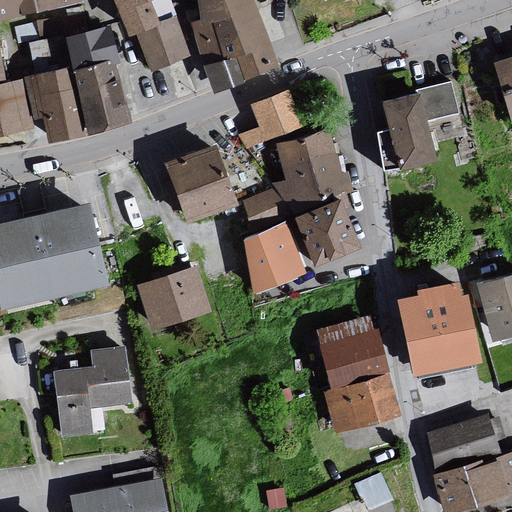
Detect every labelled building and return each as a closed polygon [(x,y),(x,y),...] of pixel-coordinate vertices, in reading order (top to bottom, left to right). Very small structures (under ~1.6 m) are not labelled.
[(0,0),(0,19),(40,10),(81,0),(80,0),(0,0)] [(175,0),(116,0),(129,35),(138,32),(181,16),(175,0)] [(250,0),(199,0),(202,20),(193,23),(204,64),(238,55),(245,78),(275,66),(250,0)] [(28,15),(36,55),(69,49),(61,8),(28,15)] [(181,16),(138,32),(151,69),(193,54),(181,16)] [(108,28),(67,39),(89,131),(127,119),(112,61),(116,60),(108,28)] [(238,55),(204,64),(214,90),(245,78),(238,55)] [(511,59),(496,64),(511,120),(511,119),(511,59)] [(69,68),(24,78),(32,118),(45,115),(50,137),(82,131),(69,68)] [(24,78),(4,81),(0,81),(0,133),(32,126),(24,78)] [(450,82),(381,101),(389,128),(377,131),(383,171),(400,168),(436,159),(426,122),(458,112),(450,82)] [(292,92),(253,106),(261,130),(239,136),(273,184),(286,179),(279,143),(310,136),(292,92)] [(334,131),(310,136),(279,143),(289,179),(276,186),(295,217),(349,194),(334,131)] [(222,148),(169,166),(193,220),(244,205),(222,148)] [(366,248),(350,198),(299,219),(315,264),(366,248)] [(88,204),(0,223),(0,306),(1,310),(107,286),(88,204)] [(286,224),(244,241),(253,293),(306,272),(286,224)] [(203,269),(141,285),(158,331),(216,315),(203,269)] [(511,275),(477,285),(492,340),(511,334),(511,275)] [(426,293),(404,300),(418,371),(490,360),(476,291),(471,292),(469,280),(426,288),(426,293)] [(380,316),(316,333),(331,389),(393,371),(380,316)] [(95,368),(57,372),(63,433),(94,430),(92,404),(132,400),(127,345),(93,349),(95,368)] [(394,373),(327,394),(340,436),(405,416),(394,373)] [(488,415),(428,432),(434,476),(503,454),(488,415)] [(511,450),(503,454),(434,476),(444,511),(460,511),(511,494),(511,450)] [(357,470),(365,497),(392,488),(384,462),(357,470)] [(171,511),(166,479),(73,496),(75,511),(171,511)]
